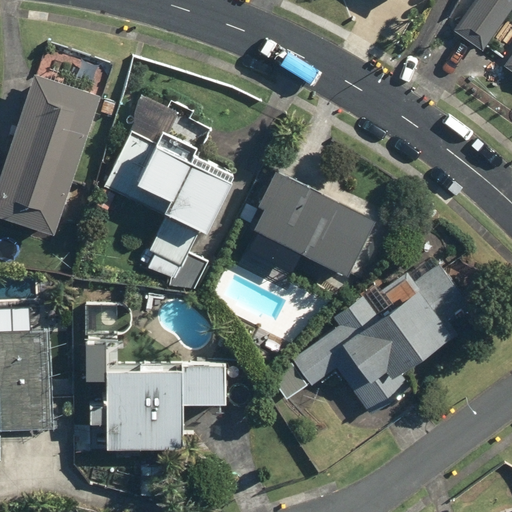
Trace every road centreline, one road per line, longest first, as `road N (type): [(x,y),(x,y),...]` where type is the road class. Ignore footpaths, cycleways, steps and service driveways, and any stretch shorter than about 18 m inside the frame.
road 1 (residential): [(147,0),(275,44),(363,91),(511,207)]
road 2 (residential): [(511,393),(352,511)]
